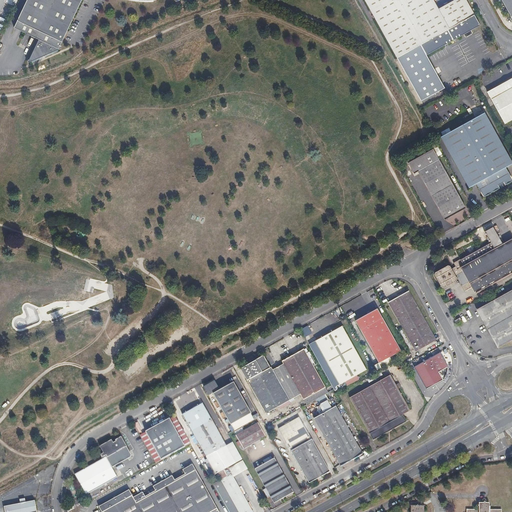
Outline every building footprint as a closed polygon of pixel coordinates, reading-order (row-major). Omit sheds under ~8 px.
[(79,0),(24,0),(11,29),(37,42),(26,65),(58,47),(79,0)] [(365,0),(396,56),(420,43),(426,54),(464,34),(465,35),(473,31),(472,29),(481,24),(467,0),(451,0),(439,7),(435,0),(365,0)] [(511,0),(501,0),(511,18),(511,0)] [(420,43),(396,56),(420,100),(444,88),(426,54),(420,43)] [(511,76),(486,91),(491,99),(486,102),(489,106),(493,104),(504,122),(511,117),(511,76)] [(447,129),(438,134),(440,137),(439,137),(446,149),(466,184),(468,188),(475,184),(483,197),(499,188),(498,187),(503,184),(504,185),(511,181),(505,168),(511,164),(507,156),(483,113),(467,122),(449,132),(447,129)] [(435,154),(408,169),(412,176),(417,172),(444,221),(465,209),(435,154)] [(456,266),(451,269),(441,275),(445,282),(456,276),(457,275),(466,291),(472,287),(476,294),(511,273),(511,236),(504,241),(496,226),(487,231),(492,241),(487,244),(488,244),(468,255),(467,255),(454,262),(456,266)] [(441,275),(451,269),(450,266),(449,265),(448,265),(436,272),(435,273),(435,274),(439,282),(442,287),(443,287),(444,287),(456,280),(457,280),(457,278),(456,276),(445,282),(441,275)] [(511,289),(477,310),(498,348),(511,339),(511,289)] [(409,291),(389,302),(416,351),(436,340),(422,315),(409,291)] [(356,320),(379,363),(401,350),(378,308),(371,312),(364,300),(358,304),(363,314),(367,312),(368,314),(356,320)] [(342,326),(316,340),(340,384),(367,369),(342,326)] [(284,363),(278,366),(295,397),(300,394),(303,399),(326,387),(304,349),(282,361),(284,363)] [(401,350),(379,363),(382,367),(404,355),(401,350)] [(440,353),(415,367),(426,389),(443,379),(446,375),(447,370),(448,366),(440,353)] [(295,397),(278,366),(273,369),(272,367),(271,367),(264,355),(241,368),(258,398),(266,413),(295,397)] [(353,403),(370,433),(403,414),(410,410),(390,375),(350,398),(353,403)] [(234,382),(214,393),(222,408),(231,425),(251,414),(244,401),(234,382)] [(324,413),(315,418),(341,465),(362,453),(336,406),(332,408),(327,400),(321,403),(321,404),(320,405),(324,413)] [(203,403),(183,414),(206,457),(216,474),(243,459),(233,442),(227,446),(203,403)] [(403,414),(370,433),(374,441),(407,422),(403,414)] [(299,417),(279,429),(309,483),(330,471),(299,417)] [(170,418),(146,432),(156,451),(161,460),(182,448),(185,446),(170,418)] [(259,425),(237,437),(246,452),(267,439),(259,425)] [(84,469),(75,474),(87,494),(114,479),(117,477),(112,467),(128,458),(130,452),(127,446),(122,436),(116,439),(116,440),(114,442),(112,439),(100,446),(103,452),(101,454),(103,456),(104,456),(105,458),(84,469)] [(156,451),(151,454),(156,463),(161,460),(156,451)] [(275,458),(255,469),(274,503),(294,492),(275,458)] [(143,493),(132,498),(128,491),(98,508),(100,511),(219,511),(193,464),(182,470),(185,475),(175,481),(172,476),(163,481),(153,487),(156,492),(145,497),(143,493)] [(46,476),(54,473),(52,466),(43,468),(46,476)] [(43,474),(34,476),(35,483),(44,482),(43,474)] [(252,511),(232,474),(213,484),(228,511),(252,511)] [(19,503),(4,507),(4,511),(36,511),(35,501),(25,502),(24,498),(19,499),(19,503)]
